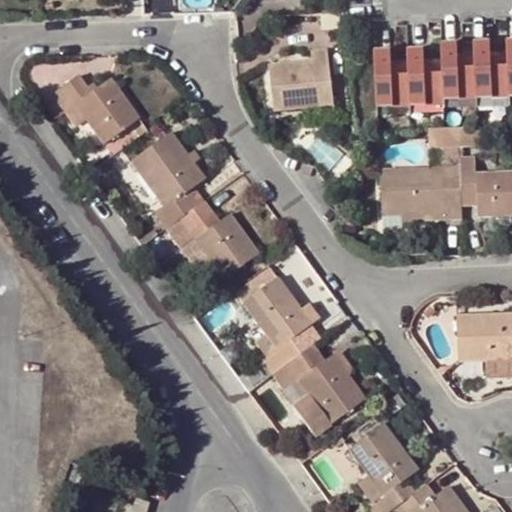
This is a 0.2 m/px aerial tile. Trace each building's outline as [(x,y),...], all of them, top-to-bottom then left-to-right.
[(374,52),(376,108),(443,106),(443,100),(509,99),(509,97),(511,97),(511,41),(506,42),(507,52),(507,59),(491,60),(490,53),(490,43),(474,43),(474,53),(474,61),(458,62),(457,54),(457,44),(441,45),(442,59),(442,67),(424,67),(424,60),(423,50),(407,51),(407,61),(408,68),(391,69),(391,61),(390,51),(374,52)] [(285,65),(270,67),(274,110),(331,104),(326,51),(312,52),(312,64),(286,67),(285,65)] [(490,53),(491,60),(507,59),(507,52),(490,53)] [(457,54),(458,62),(474,61),(474,53),(457,54)] [(424,60),(424,67),(442,67),(442,59),(424,60)] [(391,61),(391,69),(408,68),(407,61),(391,61)] [(89,94),(86,90),(76,77),(52,95),(75,125),(83,120),(102,143),(136,119),(107,82),(94,91),(89,94)] [(481,145),(481,128),(459,129),(459,145),(481,145)] [(447,219),(463,219),(462,205),(461,195),(460,159),(459,145),(459,129),(428,130),(429,148),(438,147),(439,169),(380,172),(383,230),(402,229),(402,222),(412,221),(411,214),(446,211),(447,219)] [(156,214),(166,228),(179,218),(199,204),(189,190),(203,179),(191,164),(186,157),(168,134),(130,162),(164,207),(156,214)] [(307,149),(336,175),(349,160),(321,135),(307,149)] [(192,152),(186,157),(191,164),(197,159),(192,152)] [(460,159),(461,168),(461,195),(476,194),(477,205),(478,217),(511,215),(511,173),(476,174),(475,159),(460,159)] [(461,195),(462,205),(477,205),(476,194),(461,195)] [(210,212),(202,201),(199,204),(179,218),(223,279),(256,254),(228,215),(222,219),(218,222),(210,212)] [(325,212),(337,229),(345,210),(339,202),(338,201),(325,212)] [(215,209),(210,212),(218,222),(222,219),(215,209)] [(262,361),(272,374),(299,354),(289,342),(299,333),(309,326),(276,280),(242,304),(265,336),(276,350),(266,357),(262,361)] [(459,360),(487,360),(511,358),(511,316),(489,318),(489,316),(458,317),(459,360)] [(299,354),(309,347),(299,333),(289,342),(299,354)] [(256,343),(266,357),(276,350),(265,336),(256,343)] [(322,363),(309,347),(299,354),(311,370),(322,363)] [(299,354),(272,374),(284,391),(292,385),(297,382),(307,397),(302,400),(292,408),(313,437),(363,400),(331,357),(322,363),(311,370),(299,354)] [(511,358),(487,360),(488,375),(511,374),(511,358)] [(297,382),(292,385),(302,400),(307,397),(297,382)] [(368,505),(373,511),(389,511),(393,509),(405,500),(395,486),(405,480),(415,471),(381,426),(347,450),(366,477),(381,496),(374,502),(368,505)] [(339,436),(332,441),(336,447),(343,442),(339,436)] [(318,445),(298,460),(300,464),(306,460),(321,449),(318,445)] [(359,482),(374,502),(381,496),(366,477),(359,482)] [(395,486),(405,500),(415,493),(405,480),(395,486)] [(463,511),(446,488),(433,497),(425,485),(415,493),(405,500),(393,509),(394,511),(463,511)] [(143,511),(146,504),(136,500),(132,511),(143,511)]
